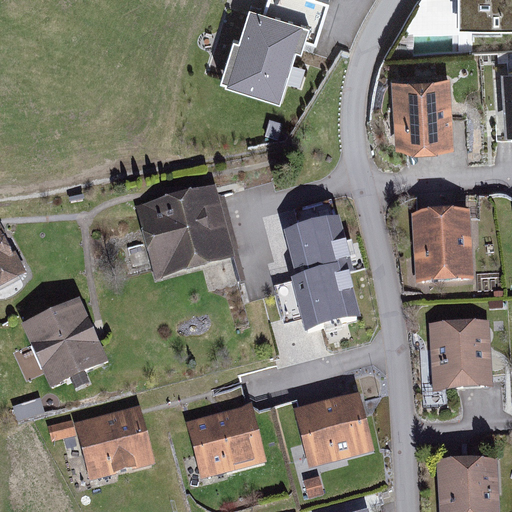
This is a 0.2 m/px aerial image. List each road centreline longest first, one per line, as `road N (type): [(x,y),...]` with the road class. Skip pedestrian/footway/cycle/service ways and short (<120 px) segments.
road 1 (residential): [(416,511),(397,315),(357,154),(361,61),(400,0)]
road 2 (track): [(361,61),(312,94),(275,133),(238,152),(122,165),(46,191),(0,194)]
road 3 (unknown): [(118,416),(399,342)]
